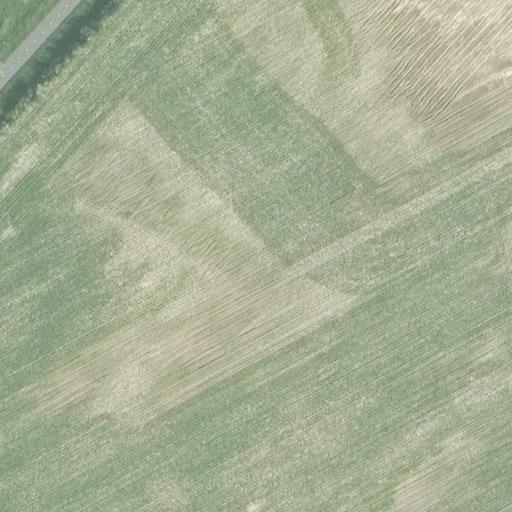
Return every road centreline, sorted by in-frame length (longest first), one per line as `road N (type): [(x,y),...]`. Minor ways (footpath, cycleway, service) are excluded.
road 1 (residential): [(0,463),(300,302)]
road 2 (residential): [(183,93),(300,302)]
road 3 (residential): [(300,302),(511,189)]
road 4 (residential): [(300,302),(410,508)]
road 5 (residential): [(183,93),(358,0)]
road 6 (residential): [(13,184),(183,93)]
road 7 (residential): [(422,0),(511,162)]
